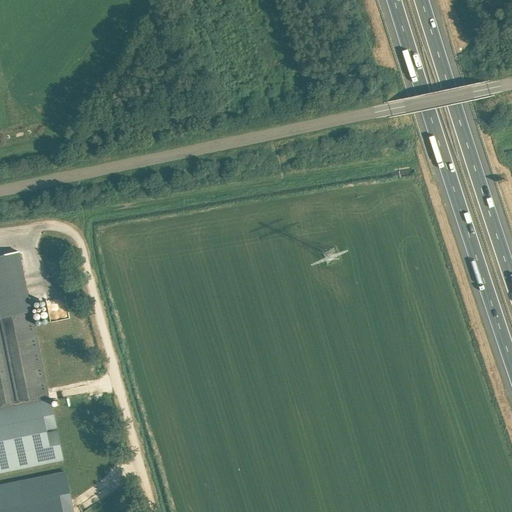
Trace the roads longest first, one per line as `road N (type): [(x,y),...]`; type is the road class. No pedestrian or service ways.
road 1 (unclassified): [(0,190),(511,83)]
road 2 (motorway): [(395,0),(511,363)]
road 3 (motorway): [(511,276),(423,0)]
road 4 (track): [(155,511),(89,267)]
